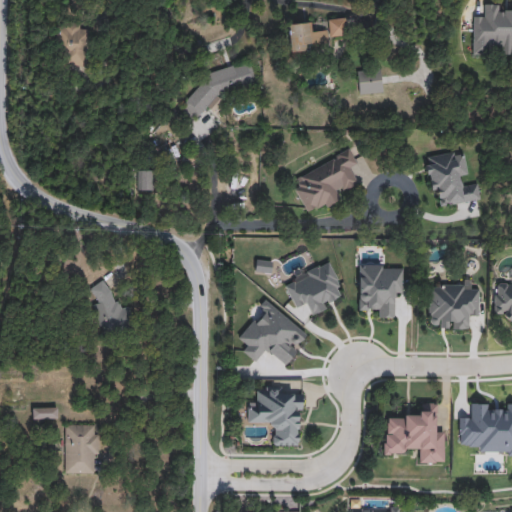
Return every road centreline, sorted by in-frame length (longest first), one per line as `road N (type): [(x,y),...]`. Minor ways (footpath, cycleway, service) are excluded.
road 1 (tertiary): [(199,511),(199,308),(186,256),(158,237),(48,207),(8,171),(0,146)]
road 2 (residential): [(317,475),(339,458),(354,383),(370,369),(511,365)]
road 3 (residential): [(199,486),(298,486),(317,475)]
